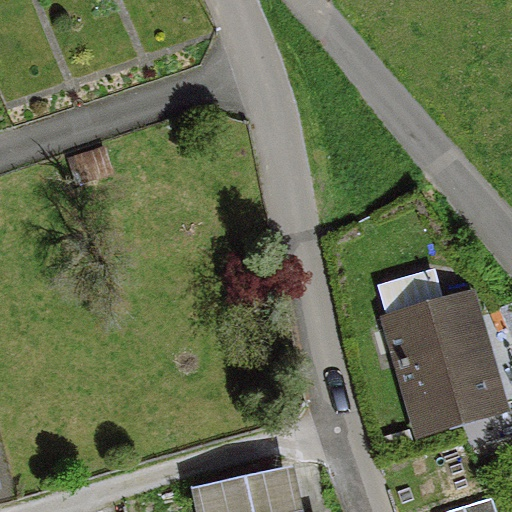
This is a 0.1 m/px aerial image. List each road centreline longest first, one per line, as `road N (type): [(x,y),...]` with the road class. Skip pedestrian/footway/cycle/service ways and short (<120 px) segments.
road 1 (residential): [(251,0),(350,448),(374,511)]
road 2 (residential): [(511,252),(289,0)]
